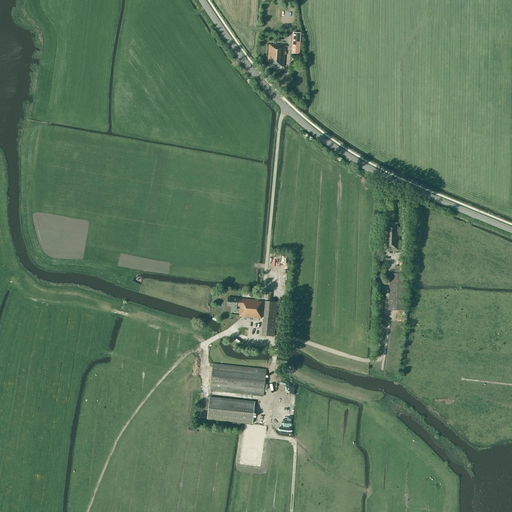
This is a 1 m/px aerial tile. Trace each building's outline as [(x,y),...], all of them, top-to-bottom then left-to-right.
[(280,66),(284,67),(285,45),(280,44),(280,45),(276,45),(276,43),(273,43),(273,45),(269,44),(267,66),(268,66),(279,67),(280,66)] [(387,251),(399,251),(399,232),(397,232),(397,223),(385,223),(385,225),(383,225),(383,249),(387,249),(387,251)] [(399,271),(405,271),(405,259),(400,259),(399,266),(397,266),(396,273),(389,273),(389,310),(404,310),(405,274),(399,274),(399,271)] [(262,335),(274,336),(277,302),(265,301),(264,315),(262,315),(263,302),(258,301),(258,300),(237,298),(228,297),(227,306),(237,307),(237,306),(240,307),(239,316),(261,318),(261,317),(264,318),(262,335)] [(210,389),(263,395),(266,369),(213,364),(210,389)] [(252,424),(255,402),(209,397),(207,419),(252,424)]
